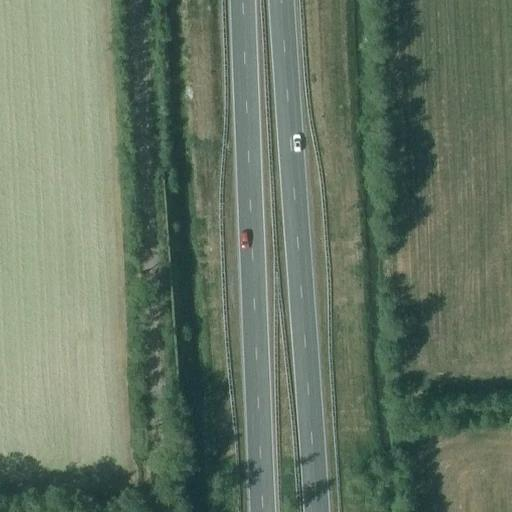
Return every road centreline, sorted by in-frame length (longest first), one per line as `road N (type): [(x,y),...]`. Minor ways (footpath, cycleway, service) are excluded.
road 1 (trunk): [(314,511),(280,0)]
road 2 (track): [(161,511),(136,0)]
road 3 (trunk): [(241,0),(262,511)]
